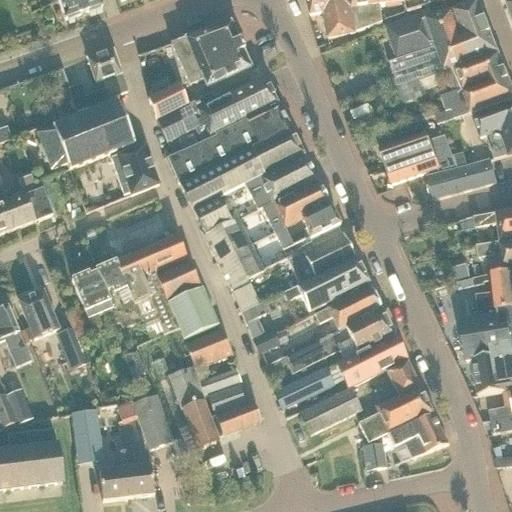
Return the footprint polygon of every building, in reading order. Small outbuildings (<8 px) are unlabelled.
[(55,0),(63,22),(102,9),(98,0),(55,0)] [(355,36),(347,0),(305,0),(310,18),(322,16),(327,40),(355,36)] [(349,0),(357,34),(382,25),(379,8),(404,3),(403,0),(349,0)] [(408,14),(430,8),(430,6),(435,4),(433,0),(404,0),(406,5),(408,14)] [(445,73),(496,53),(477,3),(476,4),(474,0),(466,0),(463,1),(466,7),(448,14),(446,7),(431,13),(434,20),(443,16),(451,36),(452,40),(459,37),(461,43),(467,59),(461,61),(460,59),(442,66),(445,73)] [(431,13),(422,16),(384,30),(396,62),(435,49),(436,50),(442,66),(460,59),(461,61),(467,59),(461,43),(459,37),(452,40),(451,36),(443,16),(434,20),(431,13)] [(229,25),(184,41),(167,47),(186,89),(200,83),(204,92),(250,72),(229,25)] [(102,84),(106,93),(84,101),(87,109),(126,95),(111,54),(86,63),(95,87),(102,84)] [(447,115),(435,119),(438,128),(471,117),(511,100),(511,91),(497,54),(453,71),(461,92),(458,93),(459,95),(441,101),(447,115)] [(186,108),(176,113),(177,114),(155,124),(166,147),(187,138),(180,122),(190,117),(195,126),(200,123),(202,127),(193,131),(199,144),(212,137),(213,138),(276,107),(263,81),(213,106),(211,101),(197,107),(195,104),(186,108)] [(424,98),(419,83),(397,92),(397,94),(401,103),(402,107),(424,98)] [(84,101),(80,89),(68,93),(75,113),(87,109),(84,101)] [(147,102),(155,122),(176,113),(186,108),(178,89),(147,102)] [(388,97),(375,102),(377,109),(390,104),(391,107),(401,103),(397,94),(388,97)] [(133,148),(116,105),(51,129),(66,168),(68,173),(133,148)] [(480,141),(487,138),(511,129),(511,106),(473,121),(478,135),(480,141)] [(186,152),(166,161),(177,187),(178,186),(178,187),(191,213),(216,200),(243,187),(302,158),(290,133),(289,133),(277,108),(276,107),(213,138),(214,141),(198,147),(186,152)] [(66,168),(51,129),(34,137),(50,174),(66,168)] [(511,129),(487,138),(495,162),(511,157),(511,129)] [(0,146),(10,143),(6,131),(0,132),(0,146)] [(438,171),(439,177),(457,172),(452,159),(444,138),(429,144),(426,136),(379,153),(392,187),(438,171)] [(158,188),(144,148),(109,161),(123,200),(129,197),(130,199),(158,188)] [(462,156),(452,159),(457,172),(467,169),(462,156)] [(302,158),(243,187),(256,214),(261,212),(316,185),(303,159),(302,158)] [(467,169),(457,172),(439,177),(428,180),(434,203),(496,186),(490,163),(467,169)] [(18,183),(22,195),(35,190),(31,178),(18,183)] [(316,185),(261,212),(272,236),(327,209),(316,185)] [(42,192),(10,204),(0,207),(0,237),(20,231),(52,219),(42,192)] [(327,209),(272,236),(281,254),(308,241),(309,244),(337,230),(327,209)] [(500,227),(502,245),(511,243),(511,213),(474,220),(476,231),(500,227)] [(461,235),(475,233),(473,221),(459,225),(461,235)] [(236,223),(202,240),(225,285),(229,292),(247,283),(262,275),(236,223)] [(295,255),(282,263),(283,266),(287,264),(298,288),(354,261),(342,236),(297,258),(295,255)] [(175,239),(130,257),(141,281),(153,276),(186,262),(175,239)] [(480,260),(500,258),(502,274),(511,272),(511,243),(502,245),(478,249),(480,260)] [(162,339),(178,332),(166,307),(153,276),(141,281),(130,257),(99,271),(124,331),(140,325),(145,337),(153,334),(154,338),(161,336),(162,339)] [(299,289),(282,297),(287,307),(300,300),(308,316),(339,302),(339,303),(368,289),(367,287),(354,261),(298,288),(299,289)] [(187,265),(155,280),(166,307),(200,291),(187,265)] [(465,269),(451,272),(455,284),(468,281),(465,269)] [(87,322),(110,313),(116,328),(119,326),(122,332),(124,331),(99,271),(94,273),(95,275),(88,279),(87,276),(70,283),(87,322)] [(481,279),(472,281),(474,289),(474,290),(484,288),(484,287),(484,285),(492,283),(492,285),(494,296),(476,299),(480,322),(460,325),(467,365),(472,364),(472,366),(478,399),(503,394),(503,393),(508,392),(511,391),(511,273),(491,276),(491,277),(481,279)] [(248,286),(230,295),(231,296),(240,316),(258,307),(248,286)] [(327,313),(314,319),(318,329),(331,322),(337,333),(380,313),(368,289),(339,303),(340,305),(326,312),(327,313)] [(200,291),(166,307),(178,332),(180,331),(184,341),(215,327),(200,291)] [(18,305),(33,343),(57,332),(42,295),(18,305)] [(258,307),(240,316),(245,327),(266,317),(260,306),(258,307)] [(0,341),(2,341),(7,352),(15,371),(30,365),(23,350),(28,348),(22,333),(17,336),(6,310),(0,312),(0,341)] [(77,313),(65,317),(69,327),(72,333),(75,342),(87,338),(77,313)] [(338,336),(283,362),(291,378),(337,357),(333,349),(347,342),(354,356),(392,338),(380,313),(337,333),(338,336)] [(185,346),(195,370),(229,357),(218,333),(185,346)] [(70,334),(58,338),(63,349),(60,351),(69,374),(83,368),(70,334)] [(252,343),(250,344),(257,359),(278,349),(271,334),(264,338),(252,343)] [(283,334),(274,338),(279,349),(288,345),(283,334)] [(341,362),(341,364),(334,367),(346,392),(350,390),(364,384),(405,363),(392,338),(354,356),(341,362)] [(135,353),(122,359),(130,381),(143,376),(135,353)] [(377,416),(357,426),(367,447),(370,446),(386,439),(387,438),(387,437),(430,416),(406,365),(386,375),(394,391),(374,401),(378,409),(374,411),(377,416)] [(209,421),(203,404),(205,403),(203,398),(202,399),(196,384),(197,384),(192,369),(167,379),(179,412),(182,411),(196,450),(217,442),(240,434),(240,433),(259,425),(252,407),(214,421),(214,419),(209,421)] [(202,399),(203,398),(240,385),(235,371),(197,385),(197,384),(196,384),(202,399)] [(325,372),(273,396),(281,413),(333,389),(329,380),(325,372)] [(237,388),(205,399),(212,418),(244,407),(237,388)] [(346,392),(297,417),(308,440),(354,418),(360,415),(362,414),(350,390),(346,392)] [(19,393),(4,399),(17,429),(31,423),(19,393)] [(511,394),(509,395),(511,409),(488,414),(490,423),(511,419),(511,394)] [(0,399),(0,432),(0,433),(14,427),(3,398),(0,399)] [(132,407),(148,454),(171,446),(155,399),(132,407)] [(128,405),(115,410),(120,424),(134,419),(128,405)] [(96,413),(70,417),(77,468),(103,465),(96,413)] [(431,416),(430,416),(387,437),(387,438),(386,439),(392,451),(402,446),(403,448),(404,449),(405,452),(410,462),(415,460),(447,448),(431,416)] [(511,420),(490,425),(493,437),(511,433),(511,420)] [(0,494),(61,487),(56,449),(54,449),(52,434),(8,439),(10,455),(0,455),(0,494)] [(383,458),(382,447),(373,449),(360,451),(364,475),(386,471),(383,458)] [(121,455),(126,502),(152,499),(149,469),(132,471),(130,453),(121,455)] [(98,475),(101,505),(126,502),(121,455),(111,455),(113,473),(98,475)] [(511,469),(511,460),(495,463),(496,471),(511,469)]
